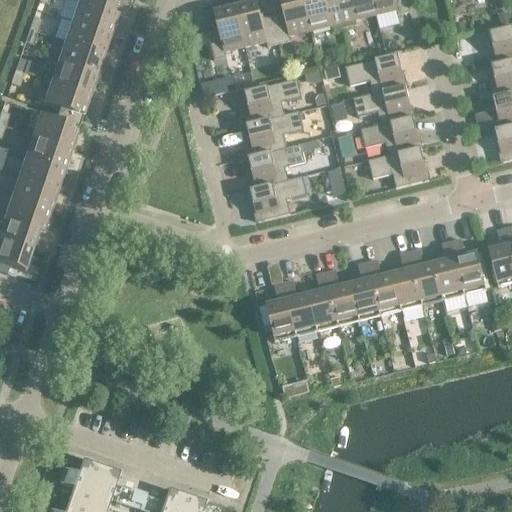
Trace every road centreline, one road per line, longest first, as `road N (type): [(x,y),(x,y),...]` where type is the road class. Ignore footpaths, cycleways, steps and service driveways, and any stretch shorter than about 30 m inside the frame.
road 1 (residential): [(0,485),(96,203)]
road 2 (residential): [(225,246),(470,198)]
road 3 (residential): [(96,203),(167,0)]
road 4 (unclassified): [(470,198),(434,46)]
road 5 (residential): [(96,203),(225,246)]
road 6 (residential): [(192,117),(225,246)]
